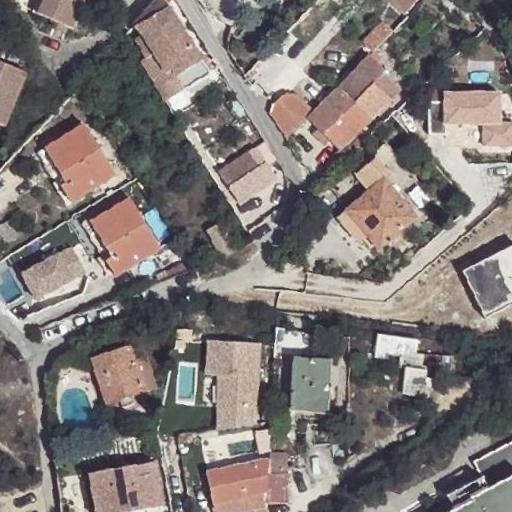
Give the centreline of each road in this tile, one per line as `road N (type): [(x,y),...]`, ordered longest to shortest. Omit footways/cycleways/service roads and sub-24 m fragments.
road 1 (residential): [(34,358),(232,281),(268,255),(284,225),(291,183),(269,129),(183,0)]
road 2 (residential): [(297,511),(346,471),(472,395)]
road 3 (residential): [(55,511),(34,358)]
